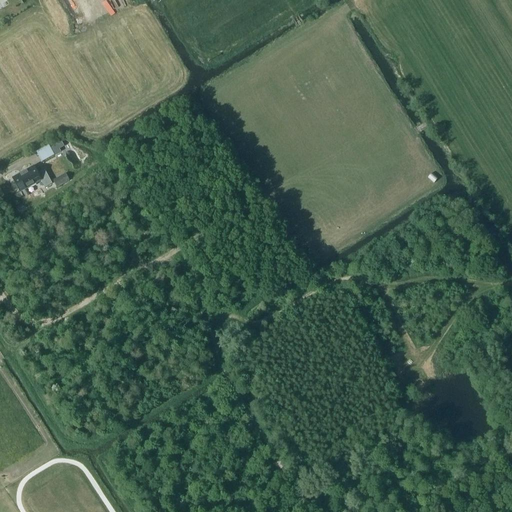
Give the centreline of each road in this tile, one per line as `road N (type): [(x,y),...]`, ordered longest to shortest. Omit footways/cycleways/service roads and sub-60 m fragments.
road 1 (track): [(511,285),(429,277),(377,287),(339,278),(261,321),(196,304)]
road 2 (track): [(0,339),(76,442),(98,441),(223,370)]
road 3 (track): [(288,475),(390,401),(458,311),(494,283)]
road 4 (track): [(196,304),(223,370),(288,475),(326,511)]
road 5 (track): [(0,290),(15,315),(46,319),(164,264),(196,304)]
road 6 (track): [(151,264),(266,196)]
